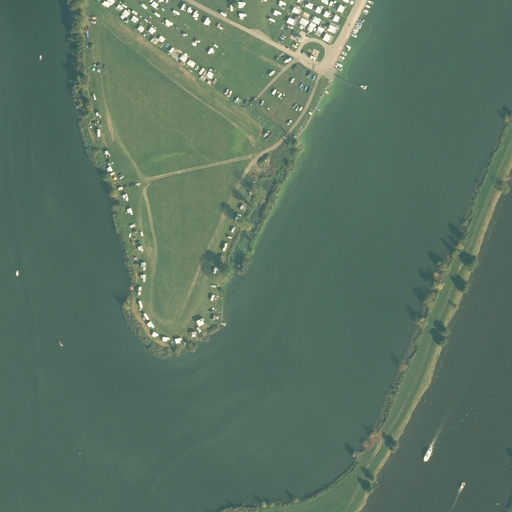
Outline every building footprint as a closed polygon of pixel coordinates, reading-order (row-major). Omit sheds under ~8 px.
[(303,11),(300,9),(301,7),(295,4),(291,12),(300,16),(303,11)] [(297,21),(299,18),(296,16),(294,20),(289,17),(286,22),(293,26),(296,20),(297,21)] [(314,16),(311,21),(318,25),(320,20),(314,16)] [(312,32),(315,24),(310,22),(307,29),(312,32)] [(337,28),(330,24),(327,30),(334,33),(337,28)] [(326,33),(323,39),(329,41),(331,36),(326,33)] [(186,65),(191,69),(195,64),(189,60),(186,65)]
